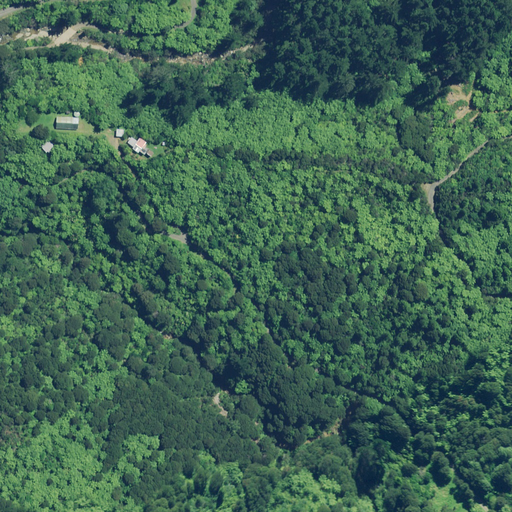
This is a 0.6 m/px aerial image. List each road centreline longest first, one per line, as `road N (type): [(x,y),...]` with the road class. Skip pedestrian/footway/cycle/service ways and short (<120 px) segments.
road 1 (track): [(0,180),(71,165),(88,170),(120,190),(155,231),(217,255),(251,288),(265,328),(287,355),(381,400),(440,446),(456,479),(493,511)]
road 2 (track): [(511,298),(482,287),(448,255),(437,218),(437,184),(462,152),(511,138)]
road 3 (track): [(174,238),(185,232),(166,220),(116,145),(88,131)]
